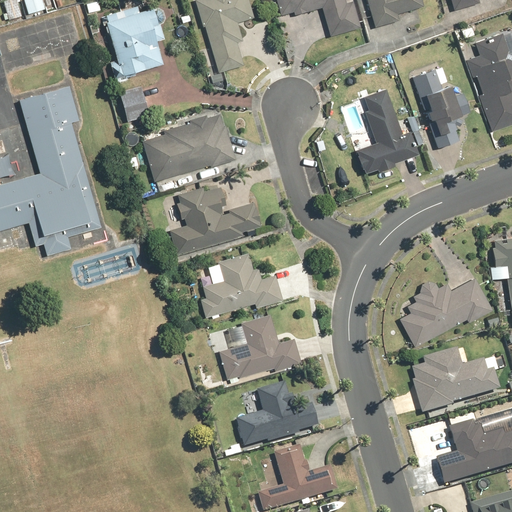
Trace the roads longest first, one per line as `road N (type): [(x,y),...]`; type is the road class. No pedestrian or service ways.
road 1 (residential): [(397,511),(350,346),(351,310),(370,252)]
road 2 (residential): [(291,106),(285,134),(300,198),(312,215),(370,252)]
road 3 (residential): [(370,252),(396,222),(511,174)]
